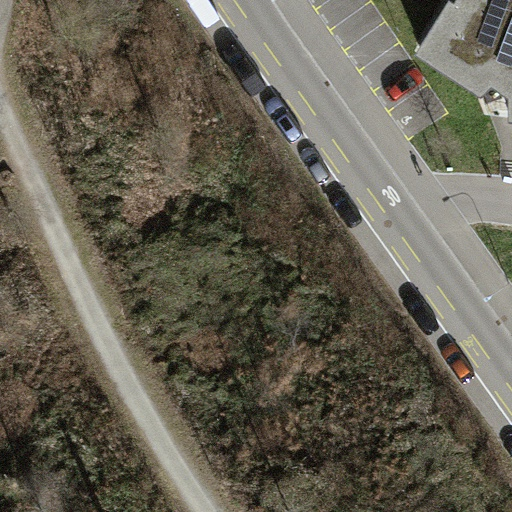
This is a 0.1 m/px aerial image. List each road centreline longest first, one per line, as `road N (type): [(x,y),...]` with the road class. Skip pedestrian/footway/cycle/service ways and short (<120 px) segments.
road 1 (track): [(206,511),(106,334),(0,97)]
road 2 (residential): [(511,372),(251,0)]
